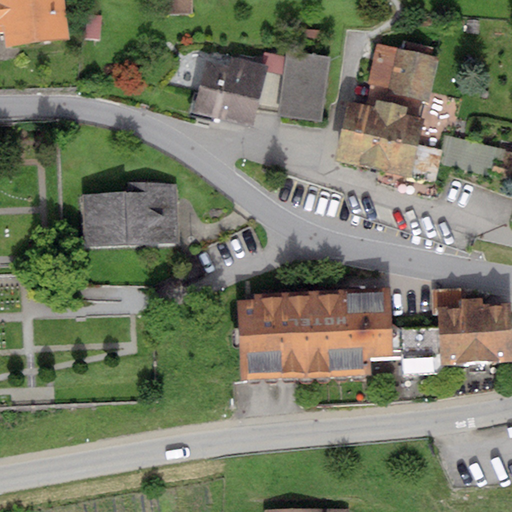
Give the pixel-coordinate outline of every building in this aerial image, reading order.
[(64,0),(12,0),(0,1),(0,53),(69,47),(64,0)] [(191,0),(162,0),(162,16),(192,16),(191,0)] [(436,65),(375,52),(366,93),(427,106),(436,65)] [(330,58),(287,53),(279,121),(322,126),(330,58)] [(268,74),(233,65),(230,73),(207,68),(194,117),(254,133),(265,86),(267,80),(268,74)] [(432,127),(412,123),(414,114),(385,107),(383,115),(355,108),(341,166),(443,191),(448,172),(511,186),(511,156),(450,142),(446,157),(426,152),(432,127)] [(145,198),(80,199),(81,248),(183,246),(181,189),(145,190),(145,198)] [(238,304),(242,385),(399,376),(395,314),(394,295),(238,304)] [(440,309),(443,366),(511,362),(511,332),(511,305),(440,309)]
